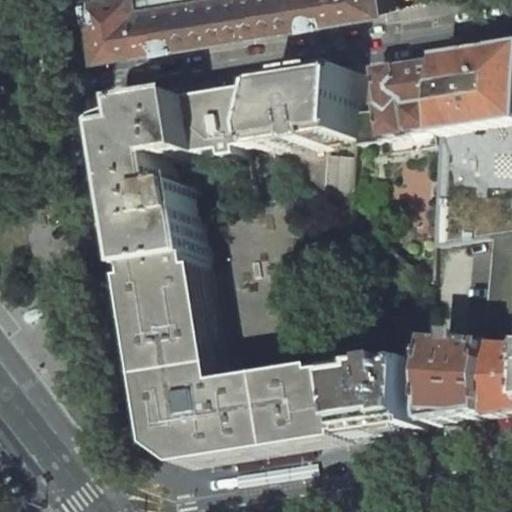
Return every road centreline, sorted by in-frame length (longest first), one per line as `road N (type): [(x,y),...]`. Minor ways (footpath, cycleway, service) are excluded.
road 1 (residential): [(511,23),(63,96)]
road 2 (residential): [(70,475),(110,424),(63,96)]
road 3 (primary): [(511,478),(295,511)]
